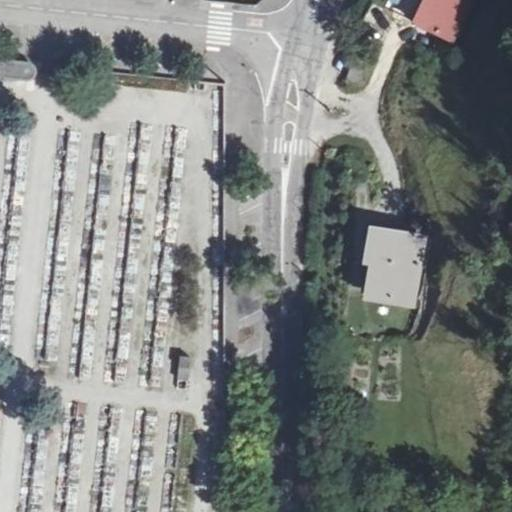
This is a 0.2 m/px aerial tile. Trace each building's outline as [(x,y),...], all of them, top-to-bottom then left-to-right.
[(412,19),(421,24),(433,0),(421,0),(421,1),(412,19)] [(475,0),(433,0),(421,24),(456,41),(475,0)] [(354,61),(348,81),(361,86),(366,66),(354,61)] [(363,216),(361,226),(373,229),(408,235),(410,225),(363,216)] [(408,235),(373,229),(368,258),(373,259),(367,295),(410,303),(423,236),(414,235),(416,226),(410,225),(408,235)] [(349,292),(367,295),(373,259),(368,258),(373,229),(361,226),(359,237),(349,292)]
